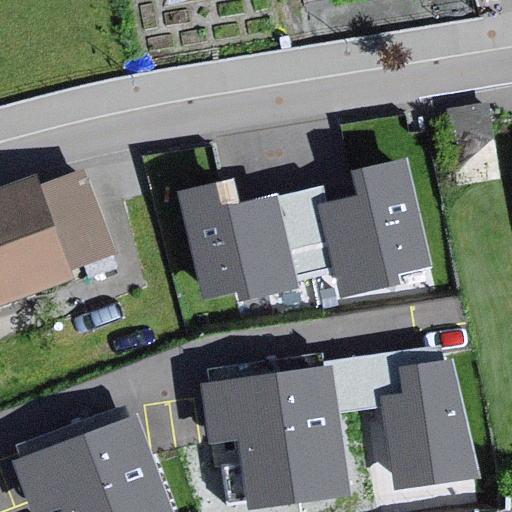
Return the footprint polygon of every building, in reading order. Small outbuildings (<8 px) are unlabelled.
[(358,187),(319,195),(339,287),(388,277),(385,265),(421,257),(399,157),(353,167),(358,187)] [(0,302),(112,258),(82,171),(0,196),(0,302)] [(225,173),(185,182),(208,286),(240,279),(242,289),(286,279),(265,187),(230,195),(225,173)] [(405,384),(385,387),(402,478),(466,467),(444,349),(401,357),(405,384)] [(317,358),(205,374),(212,428),(241,424),(251,495),(334,483),(317,358)] [(166,511),(126,405),(14,447),(33,500),(61,490),(69,511),(166,511)]
